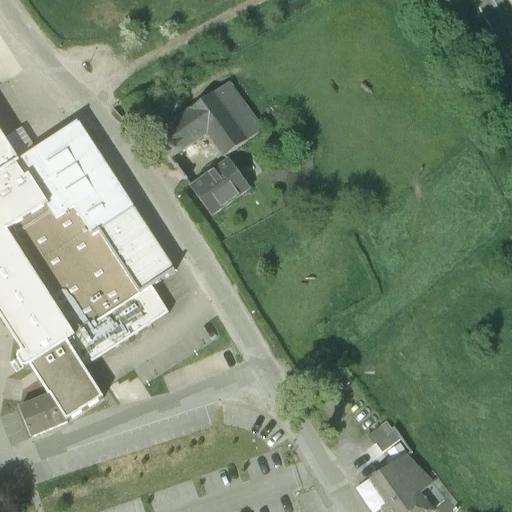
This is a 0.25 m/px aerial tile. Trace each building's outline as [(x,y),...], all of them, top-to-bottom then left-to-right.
[(153,138),(169,161),(207,135),(224,159),(262,131),(229,84),(161,131),(153,138)] [(146,128),(153,138),(161,131),(155,122),(146,128)] [(19,162),(0,174),(0,318),(22,353),(19,356),(18,360),(23,368),(27,369),(30,367),(49,397),(19,410),(31,439),(68,423),(67,423),(104,399),(84,369),(169,315),(152,289),(174,274),(78,124),(19,162)] [(0,174),(19,162),(0,132),(0,174)] [(249,189),(229,162),(191,190),(211,217),(249,189)] [(386,423),(366,437),(374,447),(393,433),(386,423)] [(393,435),(375,448),(382,458),(400,444),(393,435)] [(404,457),(369,482),(390,511),(451,511),(431,484),(404,457)]
